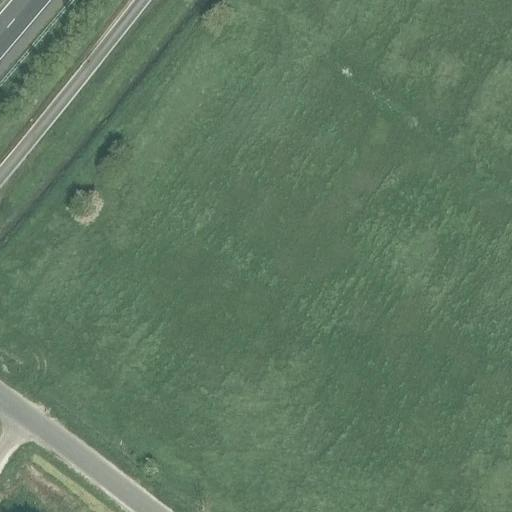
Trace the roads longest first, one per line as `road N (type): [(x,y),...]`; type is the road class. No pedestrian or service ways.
road 1 (motorway): [(0,169),(128,0)]
road 2 (secondary): [(149,511),(0,397)]
